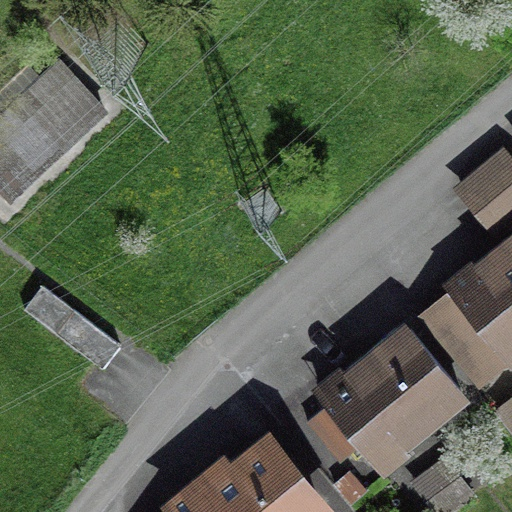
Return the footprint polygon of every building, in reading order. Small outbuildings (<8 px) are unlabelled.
[(0,119),(0,141),(31,174),(102,107),(59,63),(0,119)] [(511,156),(506,149),(462,186),(480,208),(511,181),(511,156)] [(511,346),(511,246),(430,315),(478,374),(511,346)] [(103,367),(122,343),(44,284),(25,308),(103,367)] [(365,447),(375,459),(459,390),(410,331),(313,411),(351,459),(365,447)] [(511,402),(503,410),(511,421),(511,402)] [(308,511),(319,503),(271,446),(192,511),(308,511)]
